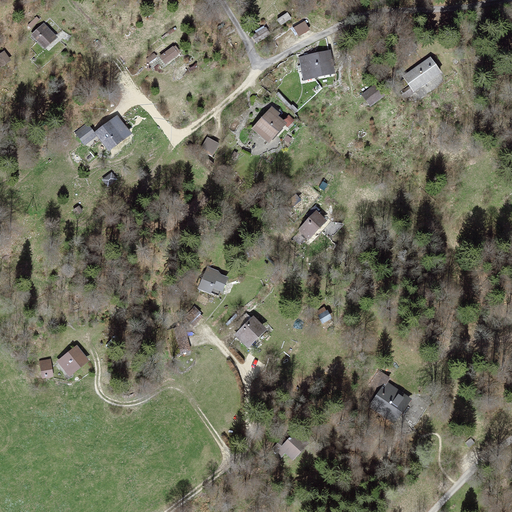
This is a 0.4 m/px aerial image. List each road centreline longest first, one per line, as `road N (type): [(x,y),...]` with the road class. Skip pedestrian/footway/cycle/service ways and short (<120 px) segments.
road 1 (residential): [(262,68),(373,12),(496,0)]
road 2 (track): [(166,511),(221,471),(249,436),(244,377),(203,327)]
road 3 (track): [(91,349),(98,389),(110,401),(134,402),(169,383),(181,387),(228,464)]
road 4 (track): [(115,56),(176,133),(193,129),(262,68)]
